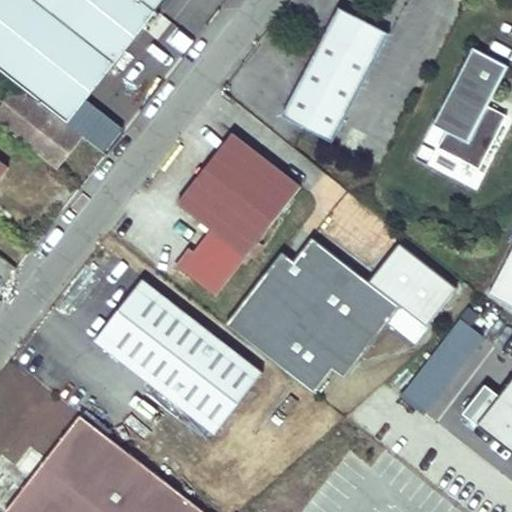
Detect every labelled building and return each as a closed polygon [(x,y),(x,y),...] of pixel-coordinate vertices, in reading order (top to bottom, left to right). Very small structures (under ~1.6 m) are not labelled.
[(0,0),(0,68),(66,120),(161,0),(0,0)] [(392,35),(344,8),(285,115),(338,144),(397,37),(392,35)] [(508,62),(473,44),(433,121),(446,128),(438,145),(479,166),(507,112),(488,102),(508,62)] [(26,93),(0,124),(55,168),(80,136),(58,118),(26,93)] [(233,132),(179,201),(212,227),(181,268),(216,295),(302,186),(233,132)] [(370,279),(315,236),(296,260),(278,283),(266,274),(228,322),(316,391),(335,367),(353,345),(365,354),(390,321),(414,340),(457,286),(400,241),(370,279)] [(278,283),(296,260),(284,250),(266,274),(278,283)] [(511,250),(490,292),(511,302),(511,250)] [(145,275),(97,336),(216,430),(263,370),(145,275)] [(347,377),(365,354),(353,345),(335,367),(347,377)] [(480,429),(511,453),(511,387),(502,401),(485,388),(462,419),(477,431),(480,429)] [(211,511),(81,411),(6,505),(14,511),(211,511)]
